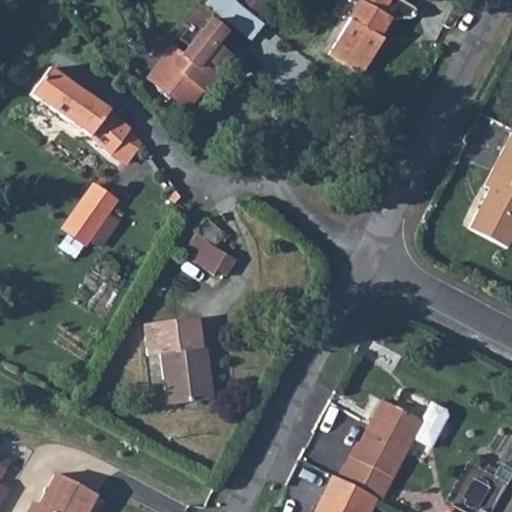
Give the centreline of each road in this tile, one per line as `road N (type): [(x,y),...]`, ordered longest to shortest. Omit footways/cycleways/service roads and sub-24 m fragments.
road 1 (residential): [(503,0),(367,262)]
road 2 (residential): [(367,262),(232,511)]
road 3 (residential): [(367,262),(511,339)]
